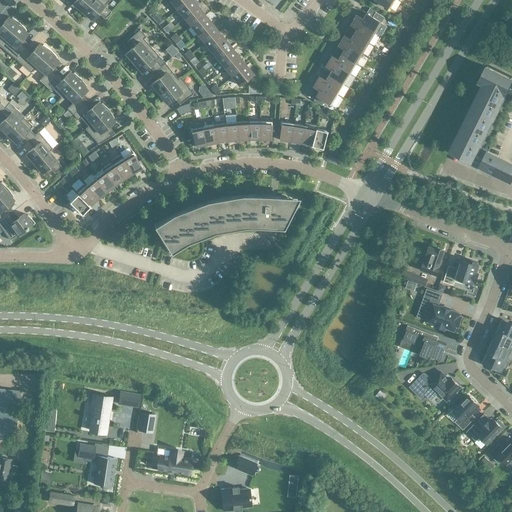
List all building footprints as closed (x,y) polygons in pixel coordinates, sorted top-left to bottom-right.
[(83,12),(93,0),(76,0),(73,4),(83,12)] [(109,0),(93,0),(83,12),(92,20),(100,12),(106,18),(111,12),(105,6),(109,0)] [(178,10),(189,0),(171,0),(170,1),(178,10)] [(192,0),(189,0),(178,10),(184,18),(198,7),(192,0)] [(394,0),(374,0),(389,9),(394,0)] [(198,7),(184,18),(191,27),(205,15),(198,7)] [(353,20),(375,33),(381,23),(373,17),(377,11),(370,7),(363,19),(357,15),(353,20)] [(164,20),(158,13),(153,17),(159,25),(164,20)] [(205,15),(191,27),(198,35),(212,24),(205,15)] [(0,25),(0,45),(0,46),(20,23),(12,18),(11,19),(9,17),(1,26),(0,25)] [(143,28),(150,26),(147,17),(140,19),(143,28)] [(353,34),(369,43),(375,33),(353,20),(350,25),(356,29),(353,34)] [(20,23),(0,46),(16,59),(26,47),(20,42),(27,33),(25,31),(26,30),(20,23)] [(212,24),(198,35),(205,43),(219,32),(212,24)] [(167,25),(162,29),(166,33),(171,29),(167,25)] [(153,27),(148,34),(156,39),(160,31),(153,27)] [(134,63),(152,48),(144,39),(146,37),(140,30),(128,40),(134,47),(125,54),(134,63)] [(219,32),(205,43),(212,52),(225,40),(219,32)] [(341,41),(362,54),(369,43),(353,34),(350,39),(344,36),(341,41)] [(225,40),(212,52),(218,60),(232,49),(225,40)] [(341,55),(356,64),(362,54),(341,41),(338,46),(344,50),(341,55)] [(26,47),(16,59),(31,72),(51,50),(43,45),(42,46),(40,44),(32,53),(26,47)] [(151,65),(156,71),(165,63),(152,48),(134,63),(142,73),(151,65)] [(232,49),(218,60),(225,68),(239,57),(232,49)] [(51,50),(31,72),(31,73),(37,67),(45,74),(39,80),(45,86),(56,75),(51,69),(58,61),(56,59),(57,57),(51,50)] [(329,61),(350,74),(356,64),(341,55),(338,60),(332,56),(329,61)] [(239,57),(225,68),(232,77),(246,66),(239,57)] [(328,75),(344,84),(350,74),(329,61),(325,66),(332,70),(328,75)] [(165,63),(156,71),(161,77),(152,84),(159,94),(181,77),(178,79),(165,63)] [(246,66),(232,77),(239,85),(253,74),(246,66)] [(511,86),(509,85),(511,79),(487,67),(480,81),(484,84),(451,151),(471,161),(506,90),(511,93),(511,86)] [(56,75),(45,86),(51,91),(54,89),(62,98),(81,79),(74,73),(72,74),(70,72),(62,80),(56,75)] [(316,82),(338,95),(344,84),(328,75),(325,80),(319,77),(316,82)] [(181,77),(159,94),(167,104),(176,97),(181,103),(194,94),(181,77)] [(81,79),(62,98),(65,95),(73,103),(67,108),(73,114),(84,104),(79,98),(87,90),(85,88),(87,86),(81,79)] [(338,95),(316,82),(313,87),(319,91),(316,96),(331,105),(338,95)] [(0,112),(0,113),(6,107),(9,102),(0,94),(0,112)] [(48,102),(42,107),(46,112),(52,107),(48,102)] [(84,104),(73,114),(78,120),(84,115),(92,124),(85,129),(86,129),(109,110),(102,103),(101,105),(99,102),(90,110),(84,104)] [(176,109),(180,115),(191,111),(189,104),(180,107),(176,109)] [(0,127),(7,135),(24,118),(23,117),(20,121),(6,107),(0,113),(6,118),(0,124),(0,127)] [(109,110),(86,129),(98,144),(112,136),(106,129),(115,121),(113,119),(114,118),(109,110)] [(69,114),(64,117),(69,125),(74,121),(69,114)] [(30,141),(39,132),(35,135),(29,130),(33,126),(24,118),(7,135),(16,143),(24,135),(30,141)] [(248,121),(249,139),(260,139),(260,119),(248,119),(248,121)] [(260,119),(260,139),(271,139),(272,119),(260,119)] [(214,125),(217,142),(227,141),(225,123),(225,120),(213,122),(214,125)] [(237,122),(238,140),(249,139),(248,121),(237,122)] [(225,123),(227,141),(238,140),(237,122),(225,123)] [(290,141),(293,123),(281,122),(279,140),(290,141)] [(293,123),(290,141),(301,143),(304,125),(293,123)] [(304,125),(301,143),(311,145),(311,146),(315,128),(316,125),(305,123),(304,125)] [(202,127),(206,144),(217,142),(214,125),(202,127)] [(206,144),(202,127),(191,129),(195,147),(206,144)] [(315,128),(311,146),(322,148),(327,131),(315,128)] [(34,164),(52,148),(39,132),(30,141),(35,147),(26,154),(34,164)] [(52,148),(34,164),(42,173),(51,166),(56,172),(62,167),(49,152),(53,149),(52,148)] [(511,162),(502,158),(482,148),(476,161),(482,164),(481,166),(495,173),(511,180),(511,178),(511,162)] [(123,158),(132,173),(142,168),(133,152),(123,158)] [(132,173),(123,158),(113,164),(112,162),(123,179),(132,173)] [(123,179),(112,162),(102,169),(114,185),(123,179)] [(114,185),(102,169),(104,171),(94,178),(105,192),(114,185)] [(105,192),(94,178),(86,185),(97,199),(105,192)] [(0,195),(8,189),(1,182),(0,183),(0,195)] [(97,199),(86,185),(84,184),(75,192),(77,194),(90,207),(90,206),(97,199)] [(8,189),(0,195),(0,221),(10,214),(5,208),(14,200),(12,198),(13,197),(8,189)] [(90,207),(77,194),(69,202),(82,215),(90,207)] [(267,227),(284,229),(289,198),(279,196),(260,194),(224,197),(190,207),(154,224),(168,253),(201,237),(230,229),(259,226),(267,227)] [(10,214),(0,221),(0,226),(10,240),(25,229),(26,230),(27,230),(35,223),(28,215),(26,216),(24,214),(15,220),(10,214)] [(438,267),(444,251),(437,248),(436,250),(430,247),(427,255),(428,255),(425,254),(422,261),(425,262),(424,262),(422,269),(436,275),(439,267),(438,267)] [(476,282),(478,274),(476,273),(479,265),(477,265),(477,262),(470,260),(469,262),(461,260),(458,269),(449,266),(444,282),(453,285),(455,281),(462,283),(463,280),(473,283),(474,281),(476,282)] [(417,283),(419,277),(412,274),(409,281),(417,283)] [(438,306),(442,295),(427,289),(420,308),(432,312),(429,321),(436,324),(435,326),(444,329),(445,327),(454,330),(456,325),(459,326),(462,317),(459,316),(460,314),(451,311),(451,310),(442,307),(438,306)] [(511,324),(503,320),(502,324),(500,324),(498,330),(499,330),(498,331),(511,337),(511,324)] [(441,360),(447,344),(436,340),(436,341),(433,340),(434,340),(428,337),(427,338),(425,337),(426,333),(427,333),(407,325),(402,339),(421,346),(418,354),(430,359),(431,357),(441,360)] [(511,337),(498,331),(497,335),(496,334),(493,340),(494,340),(494,342),(511,349),(511,337)] [(511,349),(494,342),(493,343),(492,342),(489,348),(491,349),(489,352),(510,362),(510,361),(506,359),(510,350),(511,350),(511,349)] [(510,362),(489,352),(488,353),(487,353),(485,358),(486,359),(484,363),(498,369),(497,372),(505,375),(508,369),(507,369),(510,362)] [(460,387),(451,378),(449,380),(441,372),(432,382),(423,374),(410,387),(421,398),(430,389),(436,394),(438,392),(447,401),(460,387)] [(0,388),(0,439),(14,441),(20,391),(0,388)] [(138,407),(140,395),(120,392),(118,404),(138,407)] [(461,395),(458,392),(449,401),(452,404),(461,395)] [(107,433),(111,407),(112,398),(92,394),(89,412),(93,413),(90,430),(107,433)] [(469,416),(479,405),(469,396),(464,401),(458,407),(454,411),(460,417),(455,422),(463,430),(473,420),(469,416)] [(458,407),(464,401),(460,397),(454,403),(458,407)] [(154,421),(155,415),(141,413),(140,419),(154,421)] [(493,422),(484,414),(467,432),(476,441),(480,436),(487,443),(496,433),(498,435),(505,427),(498,420),(497,422),(495,420),(493,422)] [(511,441),(505,449),(499,443),(488,454),(499,464),(503,459),(507,464),(511,459),(511,441)] [(96,455),(97,450),(94,449),(94,446),(80,444),(79,444),(78,456),(93,459),(93,461),(97,462),(98,456),(96,455)] [(189,467),(190,460),(181,459),(182,452),(171,450),(170,457),(161,456),(158,470),(188,474),(189,467)] [(0,478),(9,480),(13,459),(7,458),(6,455),(3,454),(0,457),(0,456),(0,478)] [(98,456),(94,484),(112,487),(116,458),(98,456)] [(239,456),(234,468),(251,475),(255,464),(239,456)] [(249,489),(221,490),(223,511),(251,506),(249,489)] [(72,504),(74,496),(53,493),(52,501),(62,503),(72,505),(72,504)]
